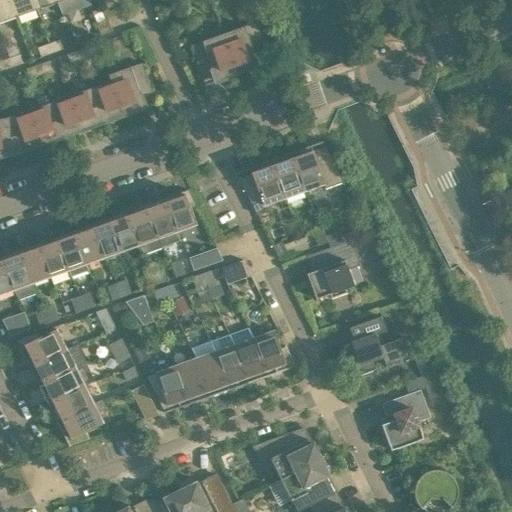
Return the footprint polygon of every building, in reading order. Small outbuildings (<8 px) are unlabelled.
[(0,0),(0,23),(15,18),(16,18),(9,0),(0,0)] [(37,11),(32,0),(9,0),(16,18),(17,18),(17,17),(36,11),(37,11)] [(32,0),(37,11),(37,10),(56,3),(56,4),(57,3),(55,0),(32,0)] [(55,0),(57,3),(61,14),(88,4),(86,0),(55,0)] [(112,32),(108,23),(101,8),(92,12),(100,36),(112,32)] [(256,22),(223,34),(238,75),(252,70),(251,67),(270,60),(256,22)] [(238,75),(223,34),(191,46),(204,84),(223,77),(224,80),(238,75)] [(60,40),(49,44),(52,53),(63,49),(60,40)] [(102,51),(107,50),(110,49),(107,41),(100,44),(102,51)] [(52,53),(49,44),(37,48),(41,57),(52,53)] [(89,47),(78,51),(81,60),(93,56),(89,47)] [(81,60),(78,51),(67,55),(70,64),(81,60)] [(8,58),(11,68),(23,64),(19,54),(8,58)] [(11,68),(8,58),(0,61),(0,71),(0,72),(11,68)] [(37,65),(40,75),(52,71),(49,61),(37,65)] [(110,74),(109,74),(124,116),(124,115),(138,110),(137,107),(155,101),(142,63),(110,75),(110,74)] [(40,75),(37,65),(26,69),(29,79),(40,75)] [(124,116),(109,74),(108,75),(111,81),(91,88),(103,122),(123,115),(123,116),(124,116)] [(0,78),(0,91),(10,88),(7,76),(0,78)] [(103,122),(91,88),(71,96),(83,130),(103,122)] [(71,96),(50,103),(62,137),(83,130),(71,96)] [(62,137),(50,103),(30,110),(42,144),(62,137)] [(30,110),(6,118),(15,153),(42,144),(30,110)] [(0,156),(15,153),(6,118),(0,119),(0,156)] [(311,146),(290,153),(303,191),(323,184),(325,189),(342,183),(325,147),(313,152),(311,146)] [(303,191),(290,153),(271,160),(284,198),(303,191)] [(284,198),(271,160),(250,168),(252,173),(238,178),(256,214),(266,210),(264,205),(284,198)] [(187,190),(164,198),(176,232),(196,224),(192,211),(196,210),(197,209),(187,190)] [(164,198),(146,205),(157,238),(176,232),(164,198)] [(146,205),(128,211),(139,245),(144,254),(162,248),(157,238),(146,205)] [(128,211),(109,218),(121,251),(139,245),(128,211)] [(121,251),(109,218),(91,224),(103,258),(121,251)] [(91,224),(73,231),(85,264),(103,258),(91,224)] [(325,236),(322,229),(313,232),(318,246),(327,242),(325,236)] [(85,264),(73,231),(55,237),(67,270),(72,280),(90,273),(85,264)] [(336,232),(325,236),(327,242),(329,248),(341,244),(336,232)] [(55,237),(37,244),(49,277),(67,270),(55,237)] [(323,251),(328,266),(307,274),(316,300),(330,295),(331,299),(347,293),(345,289),(354,286),(348,269),(360,265),(351,240),(341,244),(329,248),(323,251)] [(281,242),(272,247),(278,260),(288,255),(281,242)] [(49,277),(37,244),(19,250),(31,283),(49,277)] [(216,248),(189,258),(193,271),(223,260),(216,248)] [(31,283),(19,250),(1,256),(13,290),(18,300),(36,294),(31,283)] [(0,294),(13,290),(1,256),(0,256),(0,294)] [(243,260),(221,268),(227,284),(251,276),(243,260)] [(180,261),(170,264),(175,277),(185,274),(180,261)] [(162,267),(152,270),(157,284),(167,280),(162,267)] [(157,284),(152,270),(143,274),(148,287),(157,284)] [(211,271),(201,274),(206,288),(215,284),(211,271)] [(206,288),(201,274),(192,278),(196,291),(206,288)] [(126,280),(116,283),(121,297),(130,293),(126,280)] [(121,297),(116,283),(107,287),(112,300),(121,297)] [(163,288),(168,301),(177,298),(172,285),(163,288)] [(168,301),(163,288),(153,291),(158,305),(168,301)] [(89,293),(80,296),(85,310),(94,306),(89,293)] [(144,295),(134,298),(139,311),(148,308),(144,295)] [(85,310),(80,296),(71,300),(75,313),(85,310)] [(44,309),(49,322),(58,319),(53,306),(44,309)] [(106,308),(95,312),(106,334),(116,330),(106,308)] [(49,322),(44,309),(34,313),(39,326),(49,322)] [(24,312),(2,320),(10,336),(30,329),(24,312)] [(355,326),(360,339),(342,346),(351,370),(353,369),(356,377),(375,370),(373,362),(383,358),(386,366),(401,361),(394,341),(390,343),(381,317),(355,326)] [(254,339),(267,376),(295,366),(285,347),(280,348),(274,331),(262,336),(259,327),(250,330),(254,339)] [(254,339),(250,330),(249,330),(248,328),(229,335),(234,345),(248,383),(267,376),(254,339)] [(30,367),(66,349),(56,330),(39,338),(38,334),(37,333),(16,341),(30,367)] [(234,345),(229,335),(210,341),(215,352),(229,390),(248,383),(234,345)] [(112,354),(125,348),(121,339),(108,345),(112,354)] [(215,352),(210,341),(191,348),(196,359),(210,397),(229,390),(215,352)] [(66,349),(30,367),(39,385),(75,368),(86,364),(77,345),(66,349)] [(125,348),(112,354),(117,363),(130,357),(125,348)] [(196,359),(177,366),(190,404),(210,397),(196,359)] [(139,375),(134,366),(122,372),(126,382),(139,375)] [(177,366),(156,374),(146,377),(164,413),(190,404),(177,366)] [(84,386),(75,368),(39,385),(48,404),(84,386)] [(143,385),(131,391),(145,420),(158,415),(143,385)] [(84,386),(48,404),(57,422),(93,404),(84,386)] [(422,434),(418,422),(430,418),(420,390),(381,404),(388,423),(382,425),(389,446),(391,451),(396,449),(419,441),(424,439),(422,434)] [(93,404),(57,422),(69,447),(90,439),(89,438),(86,432),(103,424),(97,413),(106,409),(102,400),(94,404),(93,404)] [(310,445),(308,439),(302,428),(252,446),(260,464),(271,459),(280,480),(321,459),(314,443),(310,445)] [(280,480),(291,500),(291,501),(329,482),(326,477),(329,475),(321,459),(280,480)] [(449,508),(450,509),(452,507),(453,505),(455,503),(457,500),(457,498),(458,496),(458,493),(458,486),(456,483),(454,479),(451,476),(449,474),(445,472),(442,470),(439,470),(434,470),(430,471),(426,472),(423,474),(420,477),(418,479),(416,482),(415,485),(414,488),(414,492),(414,496),(415,499),(417,502),(418,504),(420,507),(423,510),(424,508),(423,507),(432,497),(437,499),(441,497),(451,506),(449,508)] [(196,482),(180,490),(190,511),(235,511),(218,476),(198,486),(196,482)] [(291,501),(291,500),(290,501),(295,511),(296,511),(334,493),(329,482),(291,501)] [(190,511),(180,490),(164,498),(166,502),(150,509),(147,502),(146,502),(150,511),(190,511)] [(342,509),(334,493),(296,511),(297,511),(308,507),(310,511),(347,511),(345,508),(342,509)] [(235,501),(240,511),(246,511),(251,510),(245,496),(235,501)] [(128,507),(118,511),(150,511),(146,502),(130,510),(128,507)]
